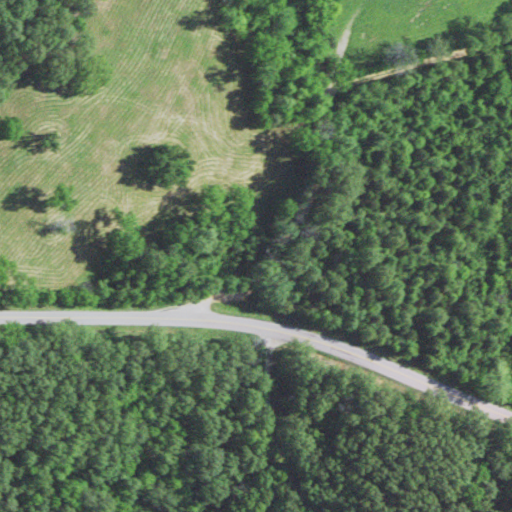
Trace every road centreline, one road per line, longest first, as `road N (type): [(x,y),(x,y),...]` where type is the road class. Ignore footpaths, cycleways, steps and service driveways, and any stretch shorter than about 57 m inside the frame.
road 1 (tertiary): [(511,414),(337,343),(280,330),(197,317),(0,318)]
road 2 (residential): [(197,317),(207,302),(259,286),(323,172),(330,142),(324,0)]
road 3 (residential): [(328,94),(363,75),(511,38)]
road 4 (residential): [(276,511),(271,414),(280,330)]
